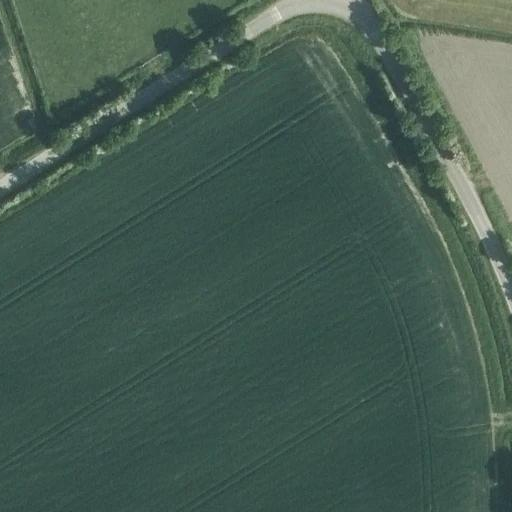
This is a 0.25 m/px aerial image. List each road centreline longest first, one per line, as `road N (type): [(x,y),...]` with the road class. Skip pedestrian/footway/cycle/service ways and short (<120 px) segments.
road 1 (unclassified): [(0,184),(289,2)]
road 2 (unclassified): [(511,293),(368,22)]
